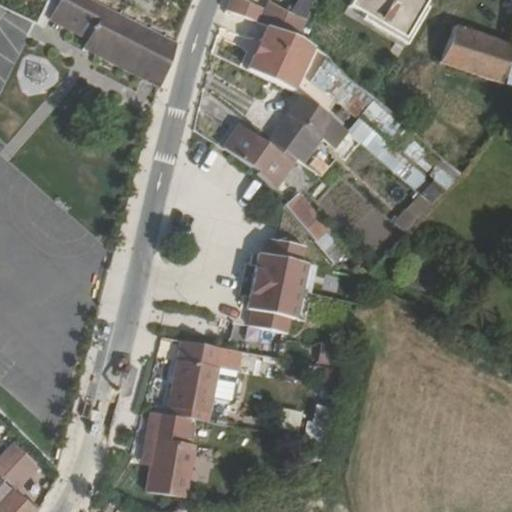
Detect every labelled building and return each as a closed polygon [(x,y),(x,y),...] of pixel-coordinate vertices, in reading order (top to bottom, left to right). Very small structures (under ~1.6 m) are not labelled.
[(82,52),(99,61),(157,93),(174,44),(175,40),(119,12),(117,16),(87,0),(60,0),(49,23),(85,43),(83,49),(82,52)] [(266,11),(242,0),(231,0),(226,12),(269,27),(250,70),(294,94),(314,49),(300,36),(306,22),(293,15),(270,2),(266,11)] [(315,0),(301,0),(293,15),(306,22),(311,13),(309,12),(316,1),(315,0)] [(428,0),(354,0),(350,9),(365,18),(363,22),(408,46),(428,8),(425,7),(428,0)] [(506,84),(511,55),(511,46),(457,28),(441,64),(505,86),(506,84)] [(351,78),(338,93),(398,148),(412,134),(351,78)] [(272,143),(274,144),(293,158),(303,165),(322,141),(336,123),(305,99),(272,143)] [(415,194),(427,180),(362,119),(349,133),(415,194)] [(336,123),(322,141),(335,151),(348,133),(336,123)] [(237,128),(223,152),(260,174),(258,177),(268,189),(293,158),(274,144),(271,149),(237,128)] [(305,167),(321,176),(330,162),(313,153),(305,167)] [(443,195),(460,176),(448,166),(431,184),(443,195)] [(432,206),(443,195),(431,184),(420,196),(432,206)] [(420,219),(432,206),(420,196),(408,209),(417,217),(420,219)] [(287,210),(307,234),(316,225),(296,201),(287,210)] [(396,222),(407,231),(417,217),(408,209),(396,222)] [(254,283),(302,295),(308,268),(302,266),(306,249),(269,241),(265,257),(260,256),(254,283)] [(453,274),(406,259),(398,283),(445,299),(453,274)] [(295,322),(302,295),(254,283),(247,310),(253,313),(249,328),(286,336),(290,321),(295,322)] [(160,417),(192,422),(200,423),(210,369),(213,350),(174,343),(160,417)] [(232,353),(213,350),(210,369),(228,372),(232,353)] [(321,387),(336,390),(340,371),(324,368),(321,387)] [(315,404),(307,439),(323,443),(331,407),(315,404)] [(154,471),(146,511),(176,511),(179,499),(186,500),(196,449),(188,447),(192,422),(160,417),(152,415),(148,441),(158,443),(154,471)] [(143,468),(154,471),(158,443),(148,441),(143,468)] [(10,447),(0,458),(0,467),(6,473),(1,480),(12,489),(33,467),(10,447)] [(0,511),(29,511),(25,508),(20,503),(0,486),(0,511)]
